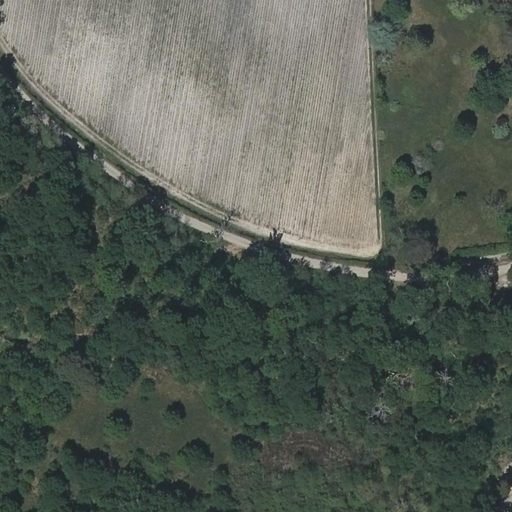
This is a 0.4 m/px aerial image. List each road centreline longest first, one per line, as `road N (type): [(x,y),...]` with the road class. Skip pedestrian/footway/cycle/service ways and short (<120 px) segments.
road 1 (unclassified): [(0,62),(47,119),(211,231),(387,275),(423,278),(511,264)]
road 2 (track): [(366,0),(387,275)]
